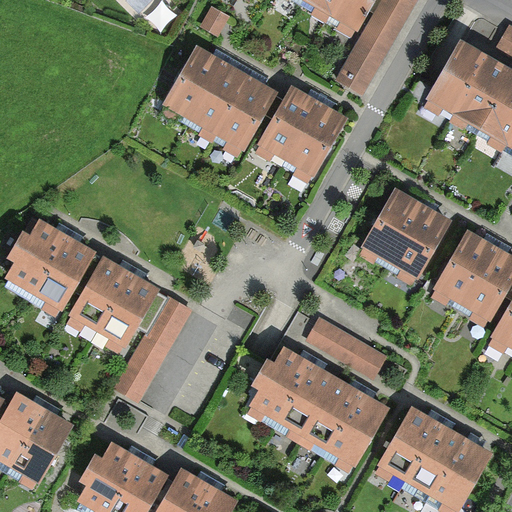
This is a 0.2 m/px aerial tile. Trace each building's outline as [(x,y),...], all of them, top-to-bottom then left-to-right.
[(370,0),(313,0),(356,25),(370,0)] [(413,0),(386,0),(341,79),(361,90),(413,0)] [(211,10),(203,31),(221,38),(229,17),(211,10)] [(511,30),(502,44),(511,50),(511,30)] [(511,75),(463,47),(433,99),(511,143),(511,75)] [(224,65),(199,50),(168,102),(193,117),(224,65)] [(249,80),(224,65),(193,117),(218,132),(249,80)] [(274,94),(249,80),(218,132),(243,146),(274,94)] [(317,107),(293,93),(263,144),(287,158),(317,107)] [(342,121),(317,107),(287,158),(312,173),(342,121)] [(421,208),(397,194),(367,246),(391,260),(421,208)] [(446,223),(421,208),(391,260),(416,274),(446,223)] [(8,277),(35,292),(65,239),(39,225),(29,242),(22,238),(8,263),(15,266),(8,277)] [(493,250),(469,236),(439,287),(463,301),(493,250)] [(91,255),(65,239),(35,292),(61,307),(91,255)] [(511,275),(511,260),(493,250),(463,301),(489,316),(511,275)] [(72,315),(97,329),(127,275),(102,261),(72,315)] [(154,290),(127,275),(97,329),(124,343),(154,290)] [(188,313),(168,301),(117,388),(137,400),(188,313)] [(511,309),(496,337),(511,345),(511,309)] [(382,358),(318,324),(310,339),(374,373),(382,358)] [(219,372),(231,353),(219,345),(206,364),(219,372)] [(309,366),(285,352),(275,369),(269,365),(257,385),(262,388),(253,403),(278,418),(309,366)] [(334,380),(309,366),(278,418),(303,433),(334,380)] [(359,395),(334,380),(303,433),(328,447),(359,395)] [(0,424),(0,462),(11,469),(46,411),(18,395),(0,424)] [(383,409),(359,395),(328,447),(352,461),(383,409)] [(75,428),(46,411),(11,469),(40,486),(75,428)] [(438,427),(413,413),(383,466),(408,480),(438,427)] [(464,442),(438,427),(408,480),(434,494),(464,442)] [(486,455),(464,442),(434,494),(456,507),(486,455)] [(83,499),(105,511),(107,511),(136,462),(111,448),(104,462),(97,458),(84,481),(91,485),(83,499)] [(141,511),(162,477),(136,462),(107,511),(141,511)] [(161,511),(193,511),(207,489),(182,475),(161,511)] [(226,511),(231,503),(207,489),(193,511),(226,511)]
